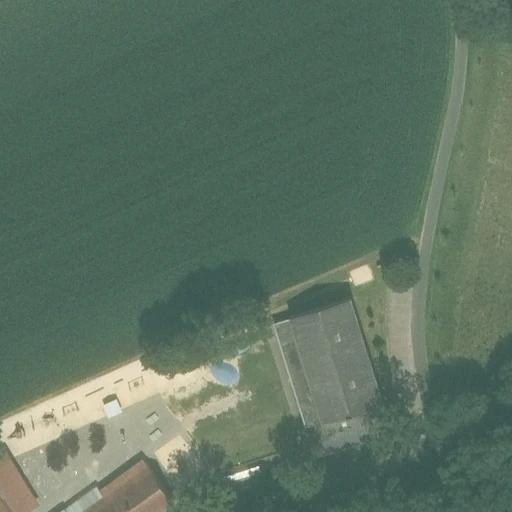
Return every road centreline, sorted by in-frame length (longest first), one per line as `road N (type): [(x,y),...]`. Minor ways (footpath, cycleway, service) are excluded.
road 1 (residential): [(434,444),(419,305),(453,106),(455,0)]
road 2 (residential): [(295,511),(434,444)]
